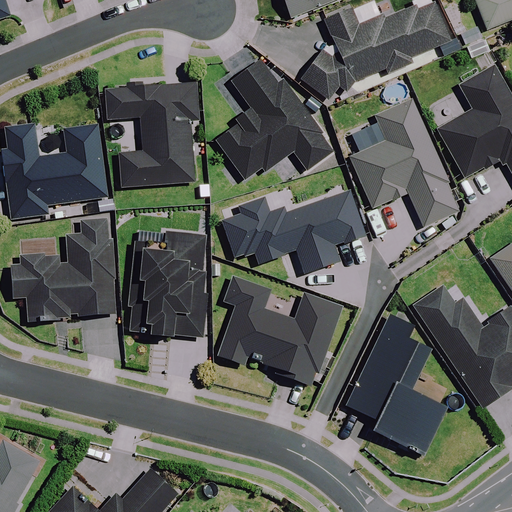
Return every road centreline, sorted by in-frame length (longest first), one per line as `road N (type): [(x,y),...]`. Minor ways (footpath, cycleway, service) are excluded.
road 1 (residential): [(0,373),(269,441),(311,459),(367,511)]
road 2 (residential): [(210,2),(136,13),(0,69)]
